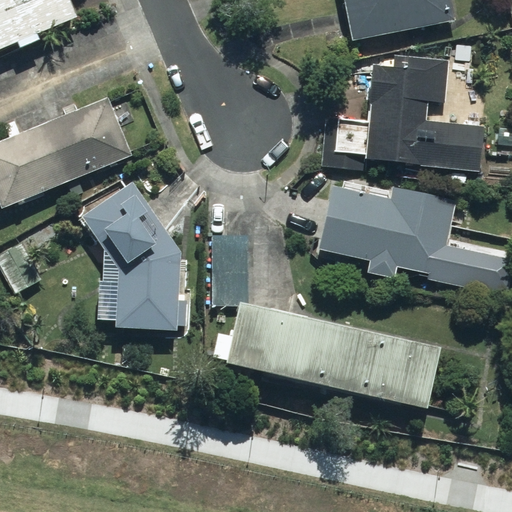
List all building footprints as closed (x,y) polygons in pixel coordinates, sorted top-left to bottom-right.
[(83,18),(74,0),(0,0),(0,52),(23,43),(25,49),(46,41),(43,35),(83,18)] [(454,0),(348,0),(357,41),(459,21),(454,0)] [(372,122),(329,118),(324,166),(366,170),(367,160),(483,171),(487,126),(429,121),(431,102),(448,103),(452,61),(398,56),(397,68),(378,66),(372,122)] [(111,97),(0,143),(0,193),(7,210),(136,156),(111,97)] [(186,253),(137,183),(87,218),(123,269),(120,329),(182,331),(186,253)] [(337,187),(324,251),(374,261),(372,274),(399,279),(401,268),(432,274),(431,280),(511,297),(511,293),(511,258),(450,247),(459,200),(396,188),(394,199),(337,187)] [(251,236),(215,236),(215,306),(244,306),(244,303),(251,303),(251,236)] [(24,243),(0,257),(0,260),(20,294),(45,280),(24,243)] [(446,348),(247,305),(240,338),(223,334),(218,358),(234,362),(233,365),(433,409),(446,348)]
